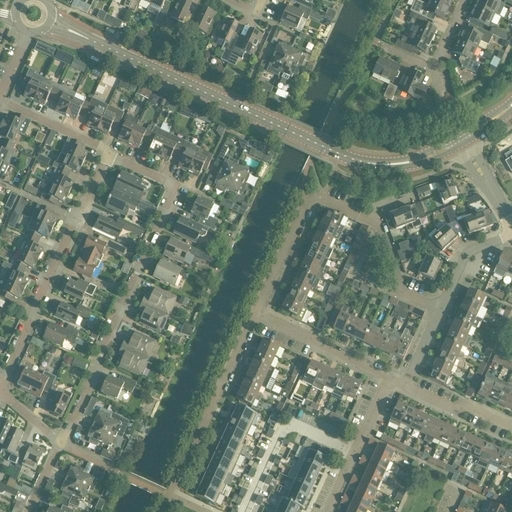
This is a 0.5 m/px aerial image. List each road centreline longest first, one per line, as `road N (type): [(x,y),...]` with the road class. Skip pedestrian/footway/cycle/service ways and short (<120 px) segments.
road 1 (residential): [(60,441),(173,193),(169,182),(107,153)]
road 2 (residential): [(0,389),(107,153)]
road 3 (tertiary): [(321,147),(102,46)]
road 4 (residential): [(389,378),(252,315)]
road 5 (residential): [(327,511),(389,378)]
road 6 (residential): [(464,0),(432,69),(375,42)]
road 7 (residential): [(252,315),(306,203)]
road 8 (residential): [(107,153),(0,98)]
